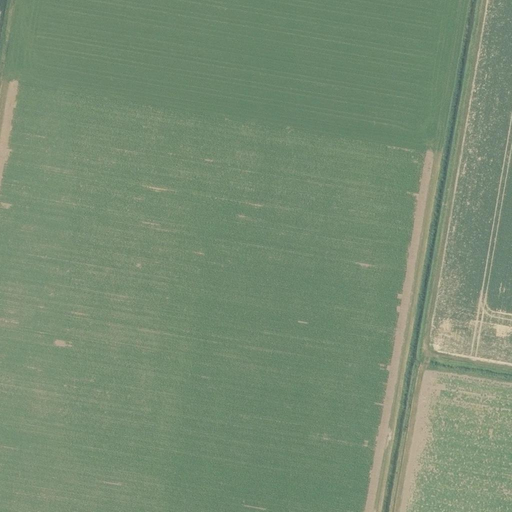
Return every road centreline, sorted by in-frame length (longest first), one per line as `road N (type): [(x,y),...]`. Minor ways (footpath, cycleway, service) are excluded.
road 1 (track): [(375,511),(463,0)]
road 2 (track): [(398,511),(426,351)]
